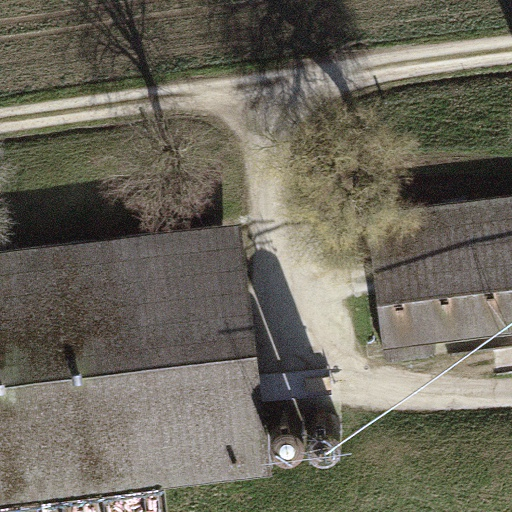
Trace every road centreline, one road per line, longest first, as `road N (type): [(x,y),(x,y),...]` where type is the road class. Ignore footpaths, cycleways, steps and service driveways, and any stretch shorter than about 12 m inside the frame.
road 1 (track): [(244,89),(511,46)]
road 2 (track): [(0,117),(244,89)]
